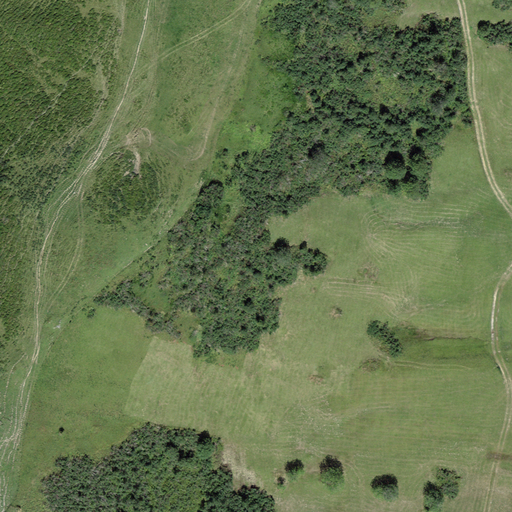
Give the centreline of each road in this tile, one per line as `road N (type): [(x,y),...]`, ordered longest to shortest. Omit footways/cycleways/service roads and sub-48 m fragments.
road 1 (track): [(486,511),(511,391),(494,352),(503,272),(511,257)]
road 2 (track): [(511,207),(498,195),(468,0)]
